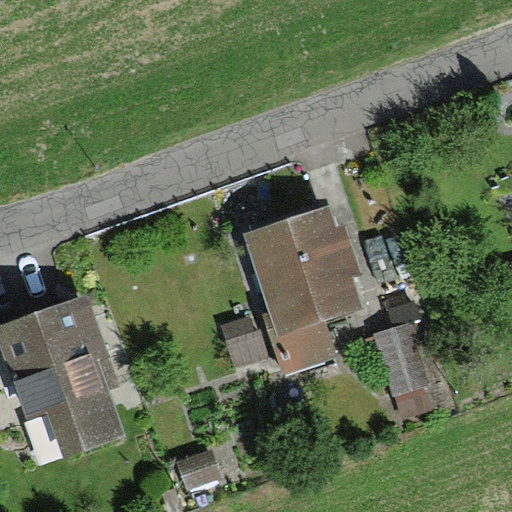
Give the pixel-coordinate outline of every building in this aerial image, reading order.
[(351,310),(321,214),(242,238),(288,386),(335,371),(319,320),(351,310)] [(32,423),(52,477),(106,457),(80,386),(101,378),(76,311),(0,338),(0,399),(11,430),(32,423)] [(218,335),(230,367),(254,359),(242,326),(218,335)] [(417,330),(371,344),(393,415),(439,401),(417,330)] [(212,486),(205,465),(173,475),(180,497),(212,486)]
